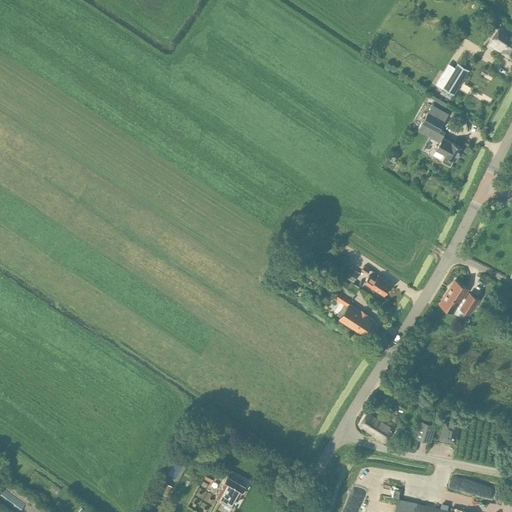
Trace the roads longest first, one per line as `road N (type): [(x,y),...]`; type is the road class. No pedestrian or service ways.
road 1 (tertiary): [(342,433),(449,254)]
road 2 (unclassified): [(511,475),(342,433)]
